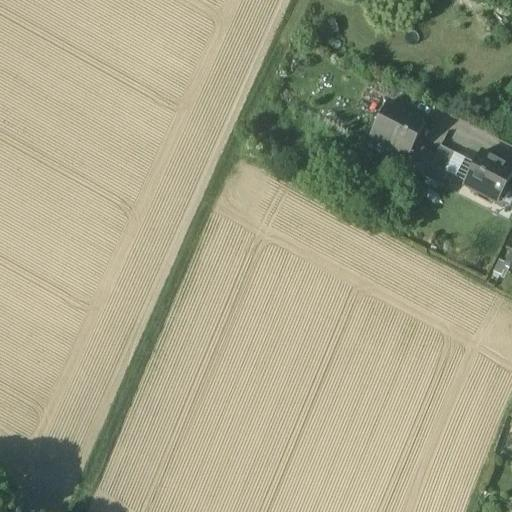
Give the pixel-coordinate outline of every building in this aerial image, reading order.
[(426,125),(387,104),(370,137),(408,157),(409,158),(415,146),(426,125)] [(435,157),(415,146),(409,158),(408,157),(402,168),(424,179),(430,168),(435,157)] [(455,156),(440,148),(435,157),(430,168),(444,175),(455,156)] [(511,177),(511,170),(480,154),(463,186),(498,204),(511,177)] [(444,175),(430,168),(424,179),(439,187),(444,175)]
